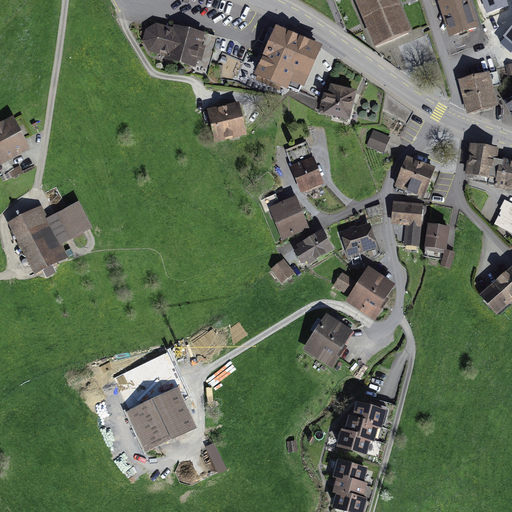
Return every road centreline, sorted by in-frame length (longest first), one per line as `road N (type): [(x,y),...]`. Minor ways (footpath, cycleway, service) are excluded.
road 1 (residential): [(439,112),(386,190),(400,291),(391,323),(374,327),(337,305),(317,304),(189,381)]
road 2 (track): [(398,310),(412,358),(371,511)]
road 3 (primary): [(264,0),(439,112)]
road 4 (residential): [(65,0),(36,191)]
road 5 (track): [(124,3),(126,29),(150,70),(193,81),(214,107)]
road 6 (residential): [(470,126),(459,199),(511,256)]
road 7 (residential): [(452,119),(457,104),(424,0)]
